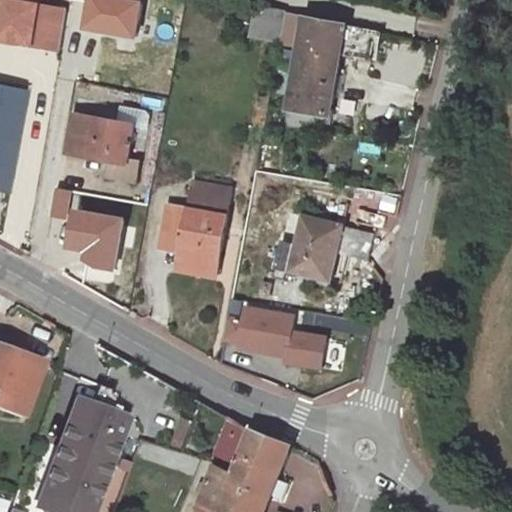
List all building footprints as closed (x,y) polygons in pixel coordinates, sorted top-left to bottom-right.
[(285,12),(256,6),(250,37),(280,42),(285,12)] [(378,32),(285,12),(280,42),(280,43),(301,47),(289,111),(290,111),(288,125),(327,131),(329,117),(331,117),(341,55),(372,60),(378,32)] [(24,92),(0,87),(0,190),(5,192),(24,92)] [(122,107),(118,123),(135,126),(135,127),(148,129),(150,117),(147,111),(122,107)] [(118,123),(75,116),(68,153),(111,161),(127,165),(128,163),(135,127),(135,126),(118,123)] [(281,136),(264,133),(262,143),(279,146),(281,136)] [(127,165),(111,161),(108,177),(136,182),(139,165),(128,163),(127,165)] [(233,189),(194,182),(190,210),(169,206),(164,234),(185,238),(182,253),(179,271),(217,277),(233,189)] [(305,217),(290,214),(283,243),(298,247),(305,217)] [(376,234),(305,217),(298,247),(283,243),(277,268),(274,279),(285,281),(287,271),(327,280),(333,255),(337,256),(338,253),(342,254),(340,264),(347,265),(349,256),(369,261),(376,234)] [(185,238),(164,234),(161,249),(182,253),(185,238)] [(333,255),(327,280),(331,281),(337,256),(333,255)] [(296,317),(248,308),(240,348),(288,357),(296,317)] [(39,364),(0,349),(0,403),(23,411),(39,364)] [(92,511),(127,416),(75,397),(55,455),(64,458),(49,499),(83,511),(92,511)] [(264,511),(292,445),(252,429),(235,472),(233,475),(218,511),(264,511)] [(83,511),(49,499),(64,458),(55,455),(36,505),(54,511),(83,511)] [(218,511),(233,475),(215,466),(207,486),(204,495),(196,511),(218,511)] [(207,486),(200,483),(197,492),(204,495),(207,486)]
